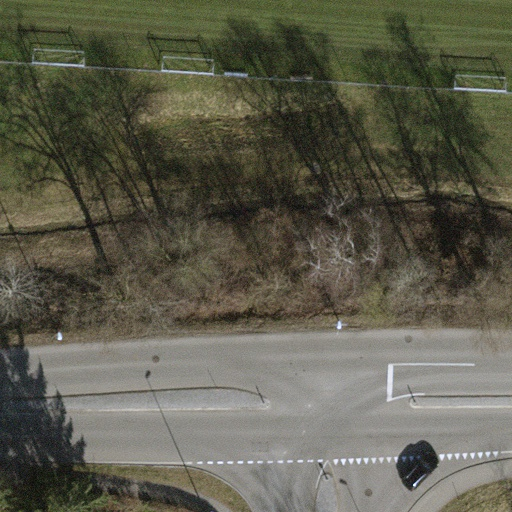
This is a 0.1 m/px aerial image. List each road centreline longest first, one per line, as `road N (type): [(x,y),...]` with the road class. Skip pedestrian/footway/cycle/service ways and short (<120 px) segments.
road 1 (secondary): [(326,397),(0,407)]
road 2 (secondary): [(511,397),(326,397)]
